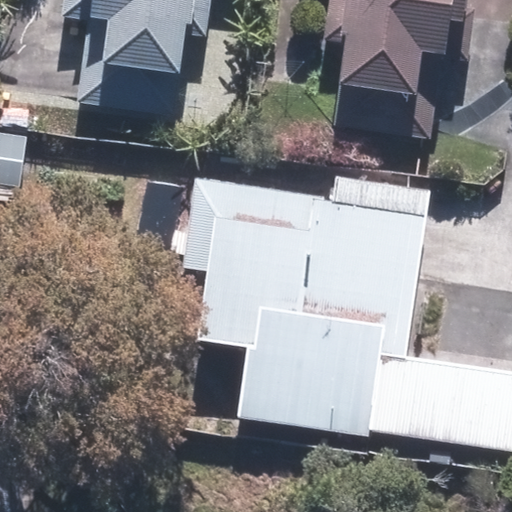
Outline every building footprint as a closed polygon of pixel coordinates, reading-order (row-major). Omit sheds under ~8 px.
[(54,0),(28,0),(25,43),(51,45),(54,0)] [(65,0),(62,23),(90,27),(78,111),(178,125),(195,0),(65,0)] [(330,0),(324,49),(344,52),(333,131),(435,145),(450,39),(458,40),(463,0),(330,0)] [(235,423),(511,460),(511,375),(406,362),(428,195),(334,183),(330,208),(195,190),(181,292),(198,295),(190,351),(243,359),(235,423)] [(0,511),(23,511),(19,438),(0,438),(0,511)]
